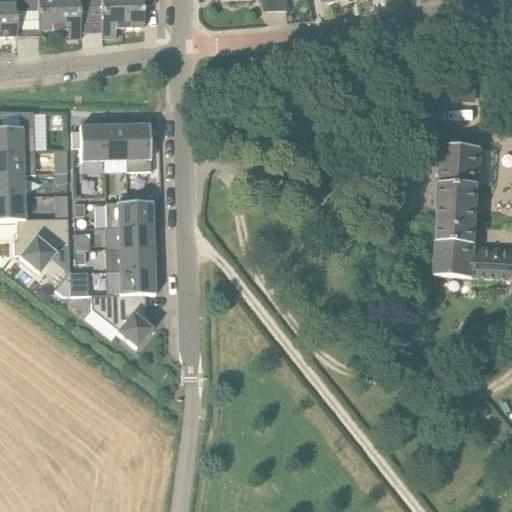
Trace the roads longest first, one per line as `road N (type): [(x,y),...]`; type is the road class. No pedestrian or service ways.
road 1 (unclassified): [(180,511),(189,412),(183,170)]
road 2 (residential): [(180,54),(473,0)]
road 3 (residential): [(421,191),(399,209),(370,211),(183,170)]
road 4 (residential): [(0,72),(180,54)]
